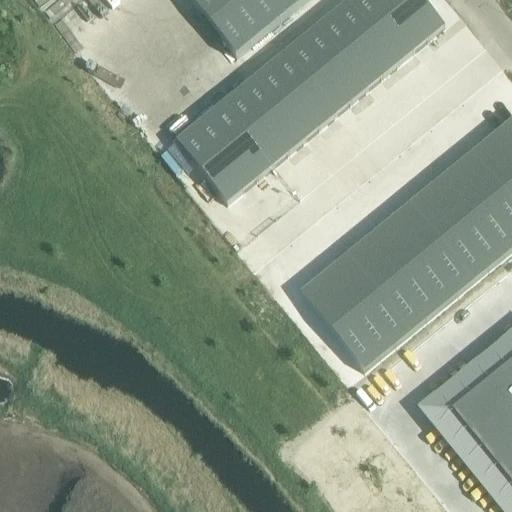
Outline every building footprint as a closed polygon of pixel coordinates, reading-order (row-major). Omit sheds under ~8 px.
[(186,0),(185,1),(236,63),(313,0),(186,0)] [(418,0),(357,0),(348,8),(399,70),(445,33),(418,0)] [(348,8),(317,33),(368,96),(399,70),(348,8)] [(317,33),(286,59),(337,121),(368,96),(317,33)] [(286,59),(255,84),(306,146),(337,121),(286,59)] [(255,84),(223,109),(274,172),(306,146),(255,84)] [(223,109),(177,147),(228,210),(274,172),(223,109)] [(511,126),(471,160),(511,209),(511,126)] [(511,209),(471,160),(440,185),(504,263),(511,256),(511,209)] [(440,185),(409,211),(472,289),(504,263),(440,185)] [(409,211),(378,236),(441,314),(472,289),(409,211)] [(378,236),(346,262),(410,340),(441,314),(378,236)] [(346,262),(301,299),(364,377),(410,340),(346,262)] [(511,368),(452,417),(511,491),(511,368)]
